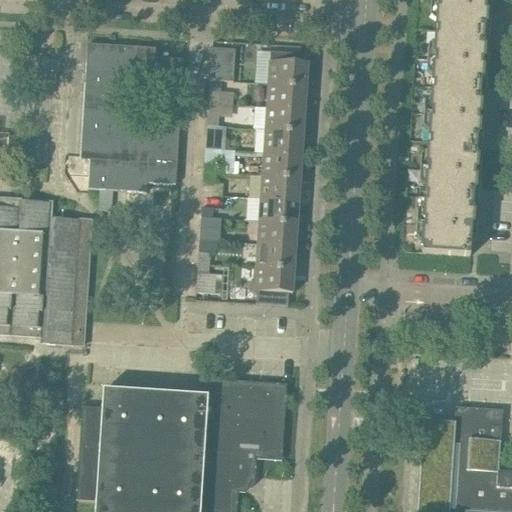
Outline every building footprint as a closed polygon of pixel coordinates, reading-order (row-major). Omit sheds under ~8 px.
[(486,0),(438,0),(422,255),(470,258),(486,0)] [(155,50),(87,46),(80,161),(90,162),(88,190),(146,194),(146,185),(174,186),(175,186),(179,128),(121,125),(124,87),(181,91),(183,61),(154,60),(155,50)] [(210,82),(221,83),(231,84),(233,54),(213,53),(210,82)] [(270,54),(269,62),(268,86),(306,89),(307,65),(303,65),(304,56),(270,54)] [(221,83),(210,82),(210,93),(220,94),(221,83)] [(266,109),(304,111),(306,89),(268,86),(266,109)] [(303,134),(304,111),(266,109),(265,132),(303,134)] [(208,117),(207,128),(218,128),(219,118),(208,117)] [(218,128),(207,128),(207,138),(217,139),(218,128)] [(301,157),(303,134),(265,132),(263,155),(301,157)] [(221,152),(206,151),(205,163),(215,164),(215,175),(219,175),(221,152)] [(301,157),(263,155),(262,178),(300,180),(301,157)] [(215,164),(205,163),(204,174),(215,175),(215,164)] [(215,175),(204,174),(203,185),(214,186),(215,175)] [(298,203),(300,180),(262,178),(260,201),(298,203)] [(259,223),(297,226),(298,203),(260,201),(259,223)] [(0,336),(41,339),(41,345),(73,347),(83,347),(84,323),(91,223),(81,222),(50,220),(51,205),(18,202),(18,210),(0,209),(0,336)] [(202,209),(201,220),(211,220),(212,210),(202,209)] [(211,220),(201,220),(200,230),(211,230),(211,220)] [(295,249),(297,226),(259,223),(257,246),(295,249)] [(256,269),(294,271),(295,249),(257,246),(256,269)] [(198,265),(208,266),(209,255),(198,254),(198,265)] [(208,266),(198,265),(196,294),(220,296),(221,277),(207,276),(208,266)] [(294,271),(256,269),(254,292),(292,295),(294,271)] [(243,384),(201,381),(199,398),(103,392),(102,410),(82,409),(81,410),(84,410),(79,501),(76,501),(75,502),(96,503),(95,511),(233,511),(235,488),(242,489),(248,483),(250,458),(278,460),(282,410),(285,411),(286,387),(273,386),(273,387),(243,385),(243,384)] [(502,412),(455,409),(454,424),(423,423),(417,511),(511,511),(511,474),(498,474),(502,412)]
